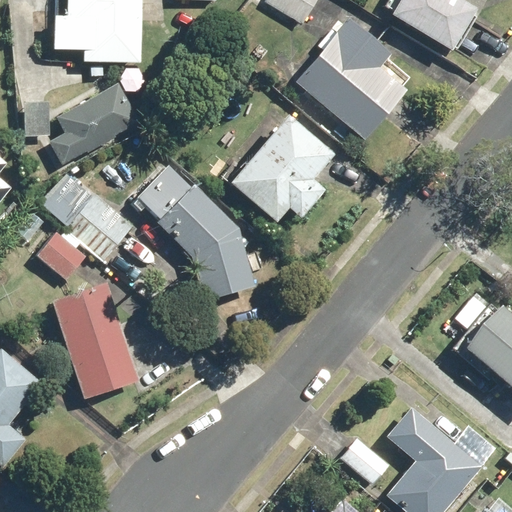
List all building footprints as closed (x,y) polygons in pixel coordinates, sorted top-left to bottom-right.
[(64,0),(64,60),(141,61),(141,0),(64,0)] [(268,0),(268,1),(301,21),(313,0),(268,0)] [(396,0),(390,10),(454,50),(484,0),(396,0)] [(299,84),(364,139),(406,91),(379,67),(393,48),(347,16),(299,84)] [(121,83),(56,117),(65,134),(51,141),(61,161),(141,120),(130,100),(121,83)] [(45,99),(22,100),(24,134),(47,133),(45,99)] [(286,113),(231,181),(275,217),(330,148),(286,113)] [(251,288),(236,227),(237,225),(167,167),(139,200),(189,242),(203,299),(251,288)] [(0,174),(0,196),(11,184),(0,174)] [(93,194),(63,226),(101,260),(130,228),(93,194)] [(54,231),(35,253),(64,277),(82,255),(54,231)] [(106,280),(50,299),(83,398),(139,380),(106,280)] [(511,310),(508,307),(470,346),(511,386),(511,310)] [(40,381),(0,347),(0,463),(2,466),(27,437),(7,420),(40,381)] [(467,451),(443,432),(442,431),(409,406),(387,435),(417,458),(388,490),(412,511),(438,511),(481,466),(466,452),(467,451)] [(351,440),(337,455),(370,486),(384,471),(351,440)]
